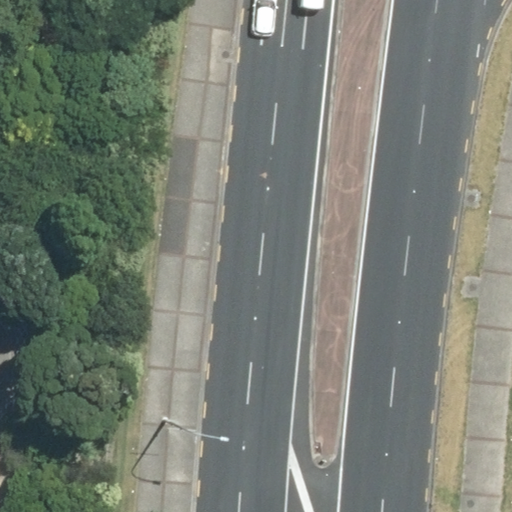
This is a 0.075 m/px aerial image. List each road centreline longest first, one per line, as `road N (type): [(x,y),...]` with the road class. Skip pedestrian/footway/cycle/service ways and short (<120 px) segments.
road 1 (primary): [(228,511),(280,0)]
road 2 (primary): [(432,23),(400,287),(386,511)]
